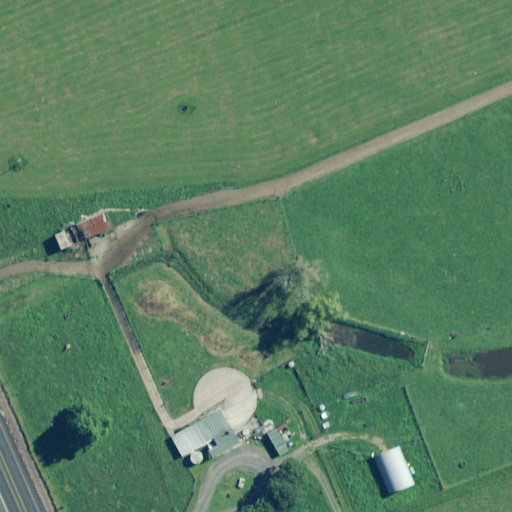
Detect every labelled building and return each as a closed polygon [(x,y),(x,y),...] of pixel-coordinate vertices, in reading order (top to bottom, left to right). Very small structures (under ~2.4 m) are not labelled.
[(107,230),(101,216),(71,228),(77,243),(107,230)] [(63,233),(53,238),(59,251),(69,247),(63,233)] [(180,457),(185,454),(191,467),(205,460),(198,447),(204,444),(211,458),(236,445),(218,410),(169,436),(180,457)] [(286,452),(274,432),(266,436),(278,457),(286,452)] [(398,447),(372,458),(387,497),(413,487),(398,447)]
